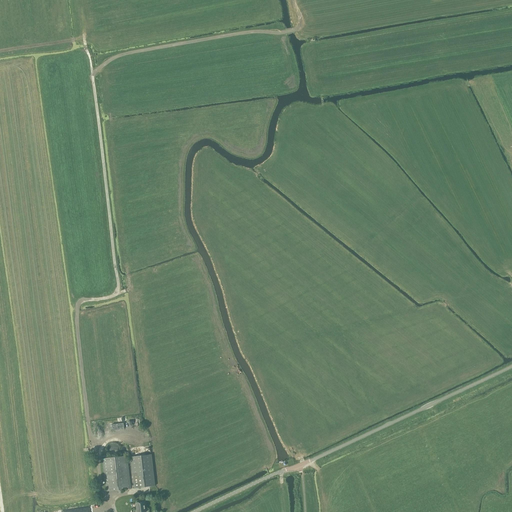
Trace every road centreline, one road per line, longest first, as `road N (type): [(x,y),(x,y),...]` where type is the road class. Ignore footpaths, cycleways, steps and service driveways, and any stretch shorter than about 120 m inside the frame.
road 1 (unclassified): [(198,511),(511,367)]
road 2 (track): [(0,50),(84,37),(92,73),(122,54),(259,29),(285,33)]
road 3 (track): [(127,268),(129,288),(76,309),(88,433),(113,511)]
road 4 (track): [(92,73),(115,294)]
